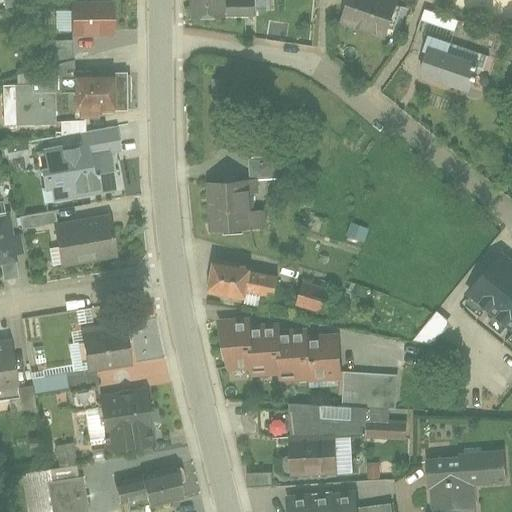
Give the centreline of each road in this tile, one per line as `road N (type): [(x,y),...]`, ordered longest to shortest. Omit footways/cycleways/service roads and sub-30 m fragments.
road 1 (residential): [(160,38),(302,56),(342,72),(511,216)]
road 2 (tertiary): [(233,511),(178,276)]
road 3 (tertiary): [(178,276),(160,38)]
road 4 (residential): [(178,276),(0,302)]
